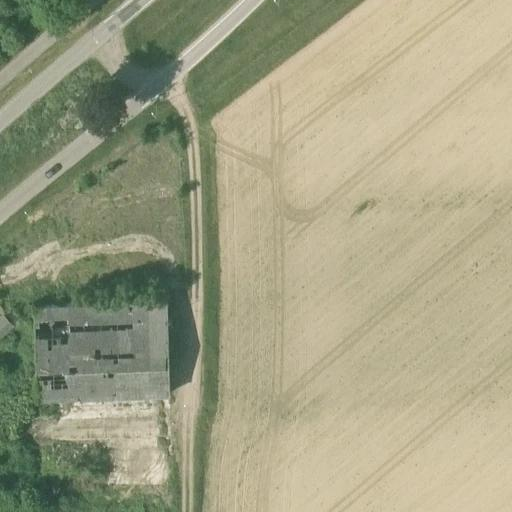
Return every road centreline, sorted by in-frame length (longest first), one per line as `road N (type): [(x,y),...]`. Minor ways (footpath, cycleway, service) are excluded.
road 1 (track): [(152,93),(189,148),(194,399)]
road 2 (unclassified): [(0,215),(152,93)]
road 3 (unclassified): [(152,93),(255,0)]
road 4 (unclassified): [(101,37),(0,124)]
